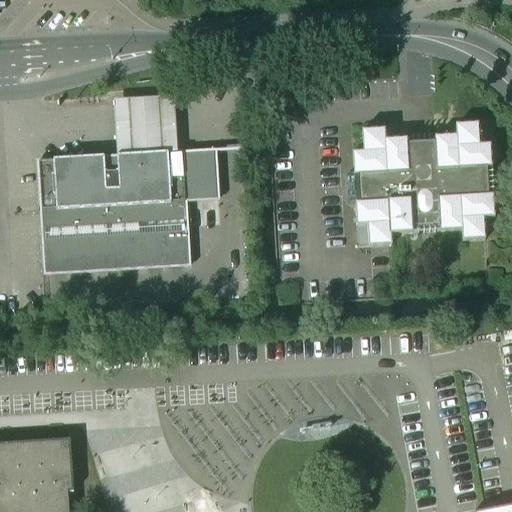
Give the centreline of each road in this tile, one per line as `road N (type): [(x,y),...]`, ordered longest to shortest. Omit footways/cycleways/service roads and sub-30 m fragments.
road 1 (secondary): [(182,51),(416,35)]
road 2 (secondary): [(0,98),(182,51)]
road 3 (secondary): [(182,51),(0,58)]
